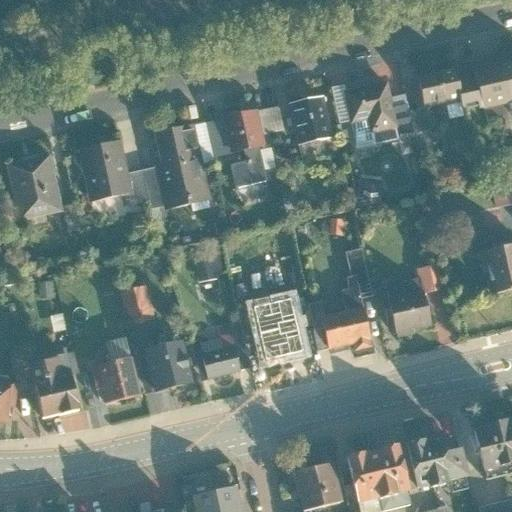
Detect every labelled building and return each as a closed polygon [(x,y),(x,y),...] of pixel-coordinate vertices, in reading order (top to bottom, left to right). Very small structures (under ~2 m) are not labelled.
[(475,78),(464,80),(470,105),(481,102),(483,108),(506,103),(508,111),(511,109),(511,58),(502,60),(501,56),(471,63),(475,78)] [(454,66),(416,74),(424,107),(462,98),(454,66)] [(387,80),(342,90),(350,123),(367,120),(369,133),(396,127),(392,106),(387,80)] [(324,96),(288,104),(299,150),(335,142),(324,96)] [(406,103),(392,106),(400,143),(414,140),(406,103)] [(283,130),(277,106),(257,110),(263,134),(283,130)] [(430,130),(425,108),(408,112),(413,133),(430,130)] [(257,109),(221,116),(229,152),(242,149),(245,161),(229,164),(234,186),(265,179),(257,146),(264,145),(257,109)] [(222,147),(216,119),(205,122),(211,150),(222,147)] [(152,132),(159,165),(153,167),(162,206),(163,210),(210,200),(193,124),(152,132)] [(430,130),(413,133),(416,148),(433,145),(430,130)] [(122,194),(131,192),(126,173),(119,139),(76,148),(87,201),(122,194)] [(48,153),(3,163),(16,221),(61,211),(48,153)] [(449,176),(441,165),(425,177),(434,188),(449,176)] [(153,167),(140,170),(147,200),(149,208),(162,206),(153,167)] [(140,170),(126,173),(131,192),(122,194),(125,206),(147,200),(140,170)] [(382,181),(360,178),(357,197),(379,200),(382,181)] [(511,203),(511,195),(509,180),(493,184),(498,207),(511,203)] [(287,247),(288,229),(276,229),(275,246),(287,247)] [(511,243),(480,251),(489,295),(511,289),(511,243)] [(371,296),(360,248),(344,252),(350,276),(345,278),(348,288),(340,290),(345,310),(362,306),(360,298),(371,296)] [(218,257),(194,262),(198,281),(222,276),(218,257)] [(438,264),(417,269),(423,293),(444,288),(438,264)] [(412,329),(430,325),(419,277),(401,280),(402,283),(385,287),(394,334),(395,334),(396,337),(413,334),(412,329)] [(51,282),(38,283),(39,298),(52,297),(51,282)] [(148,288),(119,295),(128,330),(156,323),(148,288)] [(324,315),(320,301),(308,303),(318,352),(351,344),(352,351),(370,347),(362,307),(324,315)] [(253,328),(263,365),(307,353),(294,302),(266,310),(270,324),(253,328)] [(228,325),(233,345),(240,371),(250,368),(239,322),(228,325)] [(180,340),(142,350),(152,391),(190,382),(180,340)] [(233,345),(202,353),(200,344),(191,346),(199,382),(240,371),(233,345)] [(131,353),(87,364),(93,389),(98,387),(102,406),(141,397),(131,353)] [(67,360),(29,369),(43,426),(80,417),(67,360)] [(12,388),(0,387),(0,425),(9,426),(12,388)] [(511,420),(472,431),(485,481),(511,473),(511,420)] [(441,436),(405,444),(416,489),(468,477),(461,449),(445,453),(441,436)] [(396,444),(344,457),(356,504),(408,491),(396,444)] [(331,463),(290,473),(299,511),(302,511),(341,503),(331,463)] [(245,511),(241,489),(194,498),(196,511),(245,511)] [(511,511),(511,505),(511,502),(479,509),(479,511),(511,511)]
